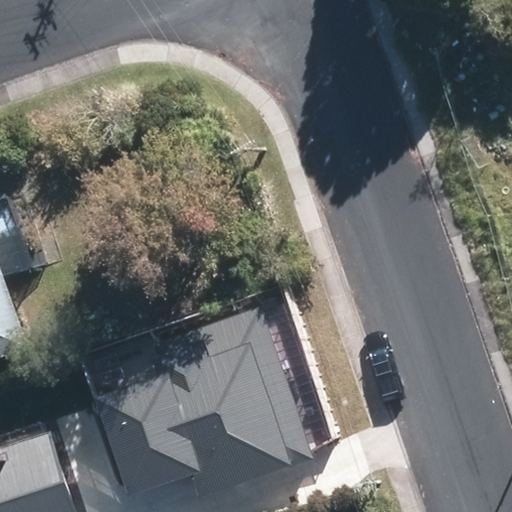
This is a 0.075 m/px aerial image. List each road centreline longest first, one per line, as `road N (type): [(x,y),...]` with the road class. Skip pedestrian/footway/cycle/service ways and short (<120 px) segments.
road 1 (residential): [(312,0),(486,511)]
road 2 (residential): [(0,51),(153,0)]
